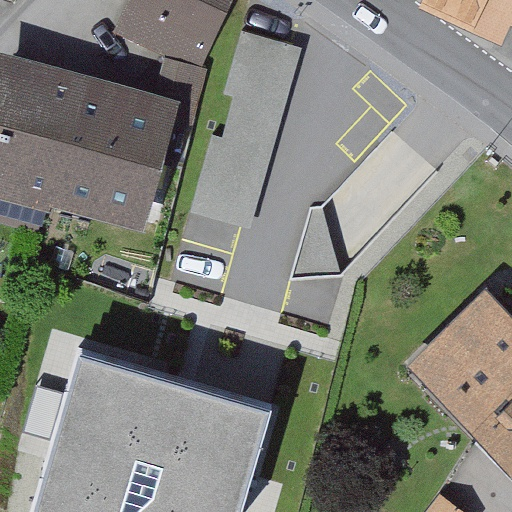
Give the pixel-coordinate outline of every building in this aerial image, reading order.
[(176,120),(193,125),(207,68),(202,67),(233,0),(127,0),(114,31),(167,55),(158,95),(181,101),(176,120)] [(421,0),(418,7),(472,33),(487,0),(421,0)] [(499,47),(511,24),(511,0),(487,0),(472,33),(499,47)] [(250,228),(301,47),(242,30),(224,93),(234,96),(222,137),(213,134),(191,211),(250,228)] [(145,234),(176,120),(181,101),(158,95),(1,53),(0,56),(0,199),(50,213),(51,209),(145,234)] [(271,242),(350,263),(362,217),(284,196),(271,242)] [(473,433),(486,422),(511,395),(511,324),(485,298),(426,355),(432,362),(420,374),(473,433)] [(239,511),(271,403),(78,346),(30,511),(239,511)] [(511,395),(486,422),(487,423),(511,446),(511,395)] [(457,511),(439,498),(428,511),(457,511)]
